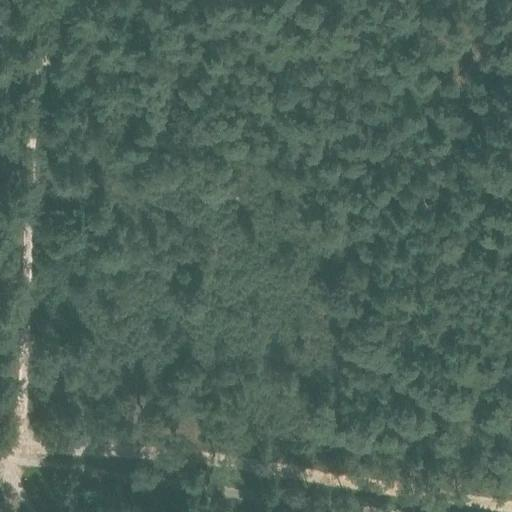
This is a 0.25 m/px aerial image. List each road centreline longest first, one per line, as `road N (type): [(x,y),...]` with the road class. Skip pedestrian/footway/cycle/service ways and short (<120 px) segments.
road 1 (track): [(18,448),(506,511)]
road 2 (track): [(18,448),(24,156),(52,0)]
